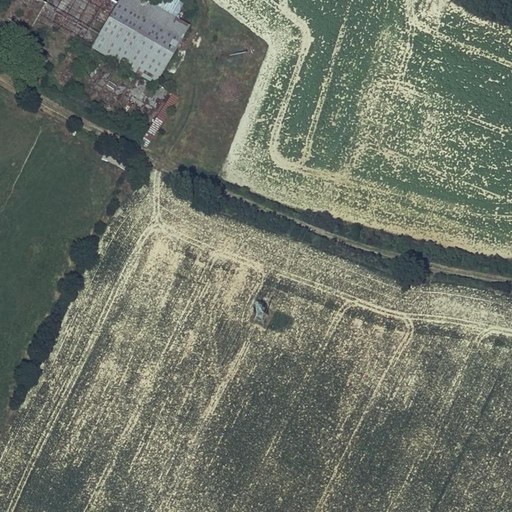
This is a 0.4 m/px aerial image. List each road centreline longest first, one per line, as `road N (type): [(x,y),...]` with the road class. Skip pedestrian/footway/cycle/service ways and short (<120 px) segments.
road 1 (track): [(0,77),(127,150),(326,235),(511,281)]
road 2 (track): [(159,164),(195,114),(199,0)]
